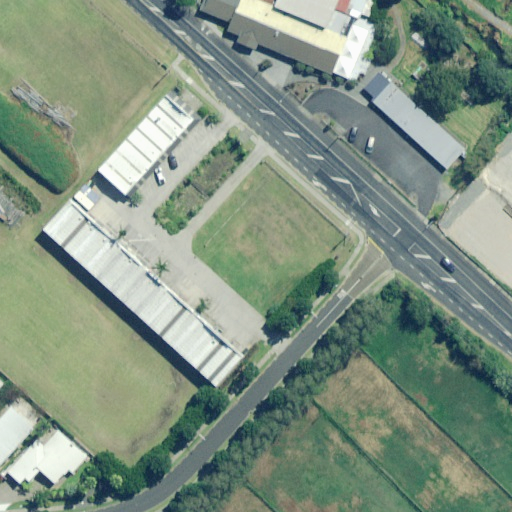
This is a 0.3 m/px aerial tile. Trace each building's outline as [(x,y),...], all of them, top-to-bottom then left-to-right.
[(218,0),(209,22),(345,79),(376,6),(363,0),(218,0)] [(433,42),(419,31),(411,40),(425,51),(433,42)] [(463,151),(382,73),(364,92),(445,169),(463,151)] [(197,117),(170,92),(101,168),(129,192),(197,117)] [(72,200),(44,231),(220,389),(248,358),(72,200)] [(0,468),(35,429),(13,409),(0,422),(0,468)] [(88,459),(59,432),(45,448),(37,441),(8,473),(25,489),(41,472),(56,485),(69,471),(73,475),(88,459)]
